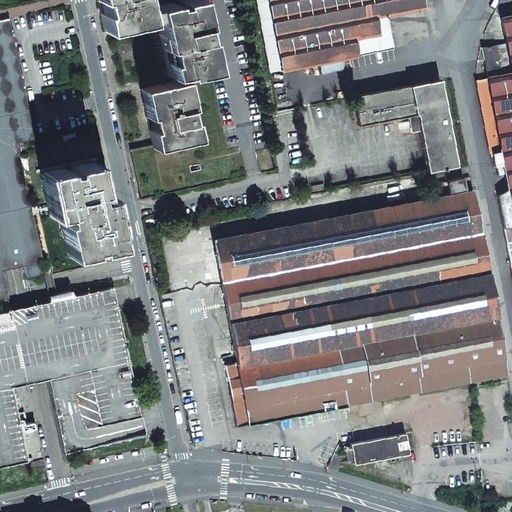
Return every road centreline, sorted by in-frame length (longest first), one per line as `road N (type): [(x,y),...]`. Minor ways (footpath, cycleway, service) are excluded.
road 1 (residential): [(80,0),(183,476)]
road 2 (tertiary): [(404,511),(312,486),(183,476)]
road 3 (tertiary): [(183,476),(43,511)]
